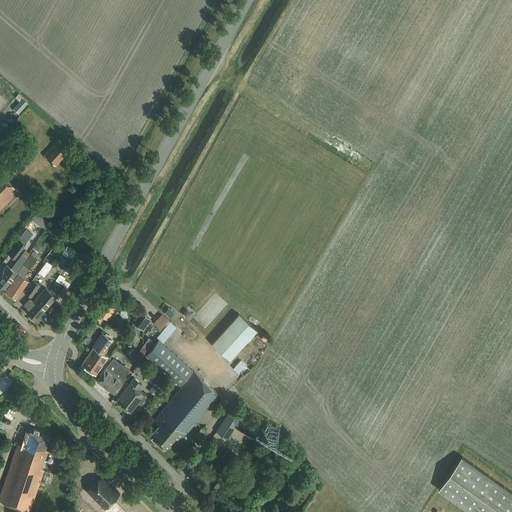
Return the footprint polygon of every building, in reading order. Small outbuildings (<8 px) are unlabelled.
[(70,150),(58,139),(44,155),(56,166),(70,150)] [(0,209),(18,191),(0,172),(0,209)] [(26,228),(18,238),(25,244),(33,234),(26,228)] [(9,254),(15,259),(25,244),(19,240),(9,254)] [(28,257),(23,253),(11,268),(7,265),(3,270),(3,273),(0,276),(0,284),(4,287),(22,264),(28,257)] [(28,257),(23,265),(29,269),(37,258),(31,253),(28,257)] [(48,260),(41,271),(47,275),(54,263),(48,260)] [(7,293),(15,299),(28,281),(18,273),(7,289),(9,291),(7,293)] [(40,285),(33,280),(24,292),(31,298),(40,285)] [(55,298),(47,290),(46,289),(33,303),(29,299),(23,305),(29,310),(27,312),(35,319),(42,311),(43,311),(55,298)] [(108,320),(114,309),(103,302),(97,313),(108,320)] [(134,308),(130,312),(136,318),(140,313),(134,308)] [(143,331),(151,320),(141,313),(133,324),(143,331)] [(230,360),(257,330),(238,314),(212,343),(230,360)] [(174,333),(180,337),(184,329),(179,326),(174,333)] [(92,347),(93,347),(81,365),(95,374),(107,356),(101,352),(111,339),(102,333),(92,347)] [(193,370),(159,340),(145,355),(179,385),(193,370)] [(143,347),(139,352),(144,355),(147,350),(143,347)] [(97,381),(114,393),(130,371),(113,359),(97,381)] [(237,367),(242,371),(249,363),(244,359),(237,367)] [(219,395),(196,374),(194,372),(153,421),(158,425),(149,434),(164,448),(173,439),(175,441),(176,440),(180,444),(183,444),(186,441),(186,438),(181,434),(183,432),(185,434),(192,425),(193,426),(219,395)] [(134,378),(132,380),(116,400),(130,411),(138,401),(140,403),(146,396),(138,389),(142,384),(134,378)] [(164,383),(159,379),(157,382),(155,381),(148,391),(154,395),(164,383)] [(260,427),(231,409),(216,432),(228,439),(235,427),(253,439),(260,427)] [(0,501),(29,511),(47,461),(44,460),(47,450),(44,449),(49,437),(29,430),(24,449),(19,447),(0,501)] [(209,481),(217,486),(224,475),(227,477),(232,469),(229,468),(236,456),(226,450),(218,463),(216,462),(211,469),(215,472),(209,481)] [(470,511),(511,511),(511,491),(463,456),(439,490),(470,511)] [(105,508),(119,493),(112,486),(111,488),(100,478),(88,490),(105,508)] [(121,498),(113,511),(136,511),(139,508),(121,498)]
